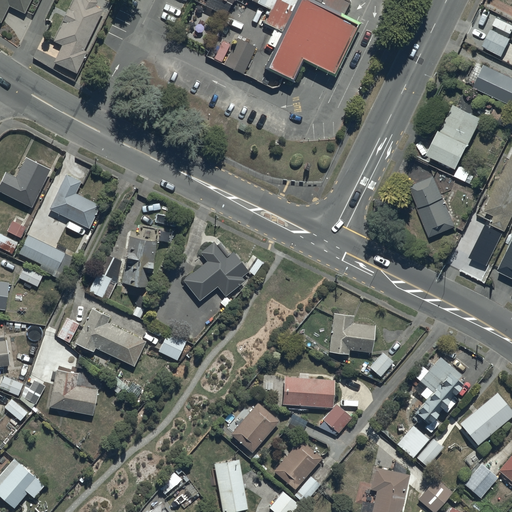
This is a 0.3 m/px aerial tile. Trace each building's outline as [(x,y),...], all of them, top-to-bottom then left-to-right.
[(0,0),(0,22),(1,23),(9,6),(24,13),(30,0),(0,0)] [(61,45),(53,61),(76,73),(87,51),(84,49),(103,10),(95,6),(95,5),(96,4),(96,3),(96,2),(97,2),(97,1),(97,0),(96,0),(72,0),(68,8),(67,7),(61,21),(63,22),(53,41),(61,45)] [(297,0),(252,0),(289,17),(297,0)] [(356,24),(306,0),(297,0),(289,17),(265,68),(291,81),(301,61),(332,75),(356,24)] [(481,45),(501,55),(510,38),(490,28),(481,45)] [(224,64),(243,74),(256,47),(238,37),(224,64)] [(230,44),(222,40),(213,58),(221,61),(230,44)] [(511,105),(511,103),(511,76),(509,75),(511,69),(511,68),(502,64),(499,71),(483,63),(473,87),(511,105)] [(426,152),(455,167),(467,143),(468,144),(481,118),(452,103),(440,128),(438,128),(426,152)] [(511,109),(504,106),(496,121),(511,128),(511,109)] [(469,256),(486,264),(503,229),(505,230),(511,215),(511,153),(484,210),(493,214),(491,220),(487,218),(469,256)] [(50,169),(26,157),(16,177),(5,171),(0,181),(0,191),(31,207),(50,169)] [(470,171),(458,165),(453,175),(466,181),(470,171)] [(81,181),(65,173),(48,209),(89,229),(100,205),(76,193),(81,181)] [(408,184),(428,236),(455,226),(434,174),(408,184)] [(26,227),(12,220),(6,230),(20,238),(26,227)] [(511,232),(494,269),(511,277),(511,232)] [(17,241),(0,233),(0,247),(11,253),(17,241)] [(55,248),(27,234),(18,253),(40,264),(38,268),(67,282),(78,259),(74,258),(76,253),(57,243),(55,248)] [(151,286),(156,240),(128,238),(126,252),(121,251),(121,260),(125,261),(123,284),(151,286)] [(199,300),(217,286),(225,296),(245,280),(242,276),(249,271),(233,251),(230,253),(220,241),(216,244),(213,241),(199,252),(206,260),(182,279),(199,300)] [(18,278),(37,287),(43,275),(24,266),(18,278)] [(88,290),(102,297),(111,278),(97,271),(88,290)] [(9,281),(0,280),(0,309),(5,310),(9,281)] [(91,307),(73,343),(93,352),(95,347),(133,366),(145,342),(107,322),(110,316),(91,307)] [(353,315),(333,312),(328,351),(348,354),(349,350),(370,352),(374,325),(352,322),(353,315)] [(78,323),(66,317),(57,336),(69,342),(78,323)] [(157,351),(176,360),(186,340),(167,331),(157,351)] [(0,366),(9,365),(6,340),(0,340),(0,366)] [(369,368),(379,377),(392,362),(382,353),(369,368)] [(460,375),(438,356),(418,380),(431,390),(413,412),(427,424),(462,383),(457,379),(460,375)] [(48,407),(92,415),(97,389),(87,387),(87,385),(80,384),(80,386),(76,385),(78,372),(55,368),(48,407)] [(299,377),(283,376),(282,404),(332,407),(334,379),(309,378),(309,374),(299,373),(299,377)] [(4,375),(0,384),(0,387),(18,395),(23,383),(4,375)] [(20,401),(32,408),(45,385),(33,379),(20,401)] [(511,415),(511,412),(495,392),(458,422),(476,445),(511,415)] [(20,420),(27,411),(12,398),(4,407),(20,420)] [(230,433),(252,452),(279,421),(257,402),(230,433)] [(352,417),(336,403),(322,419),(338,433),(352,417)] [(395,443),(411,457),(427,439),(411,425),(395,443)] [(432,438),(415,457),(426,466),(442,447),(432,438)] [(273,470),(294,489),(322,458),(300,439),(273,470)] [(511,452),(497,469),(511,481),(511,452)] [(21,464),(13,458),(0,473),(0,496),(13,508),(27,492),(33,497),(44,485),(26,470),(27,468),(22,464),(21,464)] [(238,458),(213,463),(216,479),(214,479),(215,485),(217,484),(222,511),(227,511),(247,508),(243,488),(245,487),(244,483),(243,483),(238,458)] [(463,483),(479,497),(496,477),(480,463),(463,483)] [(401,511),(409,474),(374,467),(370,489),(376,490),(373,503),(363,501),(360,511),(401,511)] [(320,484),(310,476),(294,495),(304,503),(320,484)] [(416,499),(431,511),(434,511),(451,492),(434,477),(416,499)] [(282,491),(268,507),(273,511),(290,511),(297,504),(282,491)] [(169,511),(161,501),(147,511),(169,511)]
